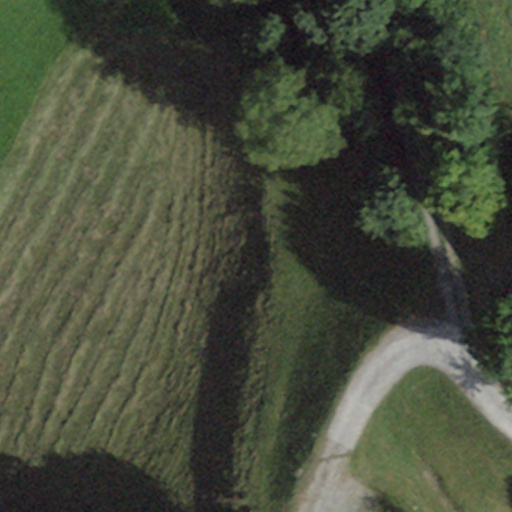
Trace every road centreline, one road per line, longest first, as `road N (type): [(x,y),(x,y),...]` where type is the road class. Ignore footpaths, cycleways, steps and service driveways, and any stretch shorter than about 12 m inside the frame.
road 1 (track): [(462,361),(456,308),(375,0)]
road 2 (track): [(307,511),(380,369),(404,349),(444,349),(462,361)]
